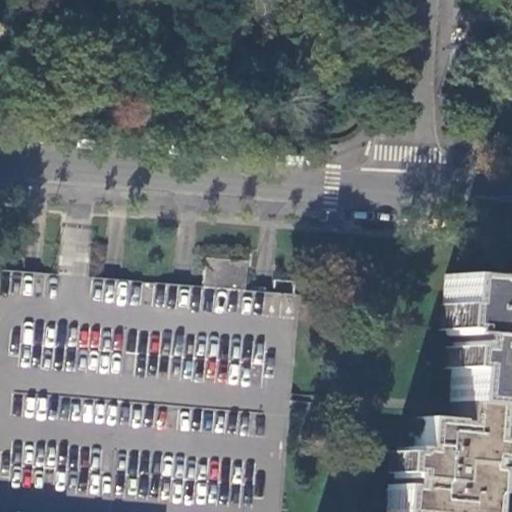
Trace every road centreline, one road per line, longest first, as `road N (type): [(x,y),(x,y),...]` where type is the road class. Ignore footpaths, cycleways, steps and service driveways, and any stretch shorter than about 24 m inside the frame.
road 1 (secondary): [(0,158),(403,192)]
road 2 (residential): [(403,192),(421,0)]
